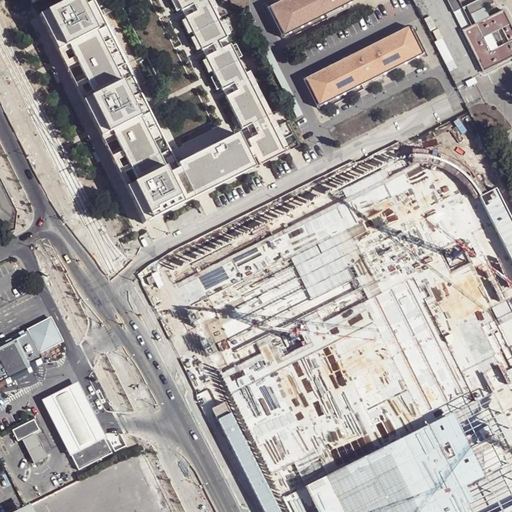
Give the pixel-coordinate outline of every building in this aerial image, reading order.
[(92,0),(71,0),(40,15),(65,67),(63,68),(89,119),(91,118),(109,156),(108,157),(141,224),(192,198),(92,0)] [(175,0),(181,11),(204,0),(175,0)] [(347,0),(278,0),(272,4),(286,32),(347,0)] [(463,8),(459,0),(447,0),(454,13),(463,8)] [(472,27),(476,25),(472,15),(494,4),(492,0),(478,0),(463,8),(472,27)] [(209,6),(184,18),(201,52),(225,39),(209,6)] [(511,59),(511,23),(505,10),(476,25),(472,27),(463,31),(477,61),(483,57),(488,67),(494,62),(496,67),(511,59)] [(424,51),(409,24),(307,77),(322,104),(424,51)] [(438,30),(432,33),(437,43),(443,40),(438,30)] [(229,46),(204,58),(220,91),(245,79),(229,46)] [(484,73),(488,67),(483,57),(477,61),(484,73)] [(488,67),(484,73),(496,67),(494,62),(488,67)] [(249,86),(224,98),(240,131),(265,119),(249,86)] [(271,128),(246,141),(258,165),(282,153),(271,128)] [(243,136),(182,166),(197,196),(258,165),(246,141),(243,136)] [(50,318),(27,330),(39,353),(63,341),(50,318)] [(0,382),(30,368),(15,338),(0,345),(0,382)] [(511,511),(511,382),(267,504),(271,511),(511,511)] [(68,455),(101,439),(103,438),(97,425),(76,384),(60,392),(40,402),(67,456),(68,455)] [(32,420),(10,431),(15,441),(19,439),(33,433),(37,430),(32,420)] [(15,441),(10,431),(0,435),(0,460),(22,505),(42,495),(15,441)] [(33,433),(19,439),(35,471),(49,465),(33,433)] [(101,439),(68,455),(76,471),(109,454),(101,439)]
